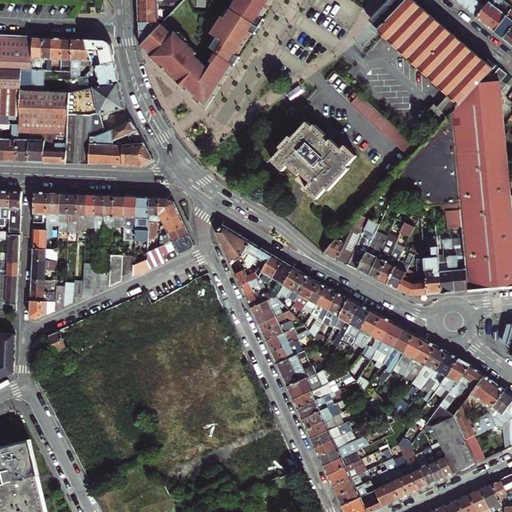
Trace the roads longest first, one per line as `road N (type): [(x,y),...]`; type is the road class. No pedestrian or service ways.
road 1 (residential): [(211,252),(330,511)]
road 2 (tertiary): [(208,191),(303,253),(434,319)]
road 3 (residential): [(211,252),(24,335)]
road 4 (tertiary): [(122,29),(143,106),(188,172)]
road 5 (tertiary): [(188,172),(163,179),(30,173)]
road 6 (residential): [(219,122),(296,0)]
road 7 (residential): [(89,511),(24,385)]
road 8 (residential): [(0,24),(122,29)]
